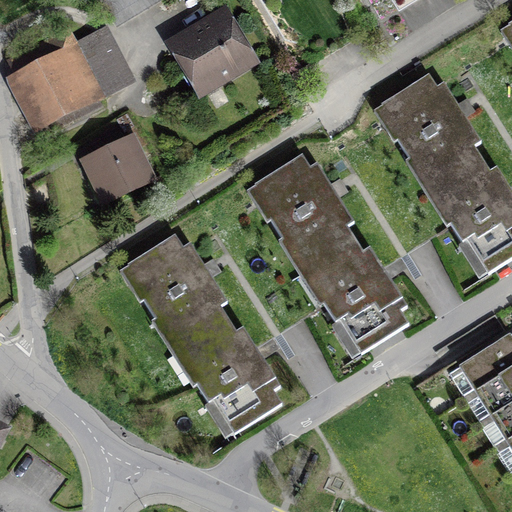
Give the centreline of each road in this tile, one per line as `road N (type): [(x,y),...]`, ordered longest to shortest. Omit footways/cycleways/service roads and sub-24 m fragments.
road 1 (residential): [(224,500),(255,455),(511,292)]
road 2 (residential): [(117,468),(75,413),(0,353)]
